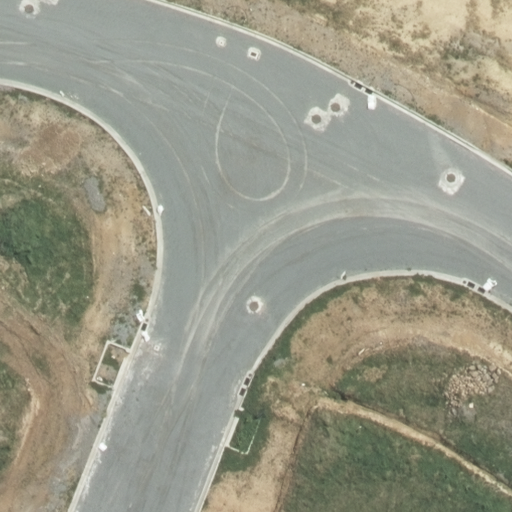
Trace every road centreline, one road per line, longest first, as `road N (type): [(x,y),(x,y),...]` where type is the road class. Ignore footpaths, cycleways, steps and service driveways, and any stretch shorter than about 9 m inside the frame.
road 1 (unknown): [(511,232),(277,106),(0,11)]
road 2 (unknown): [(126,511),(277,106)]
